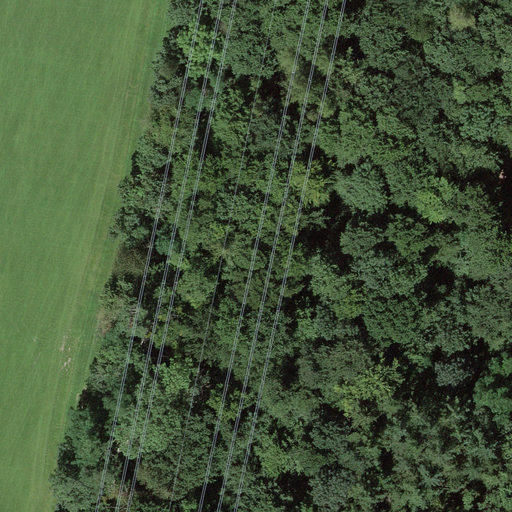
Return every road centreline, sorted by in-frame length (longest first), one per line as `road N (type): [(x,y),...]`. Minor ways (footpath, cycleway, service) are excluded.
road 1 (track): [(511,162),(465,261),(283,511)]
road 2 (track): [(190,148),(222,0)]
